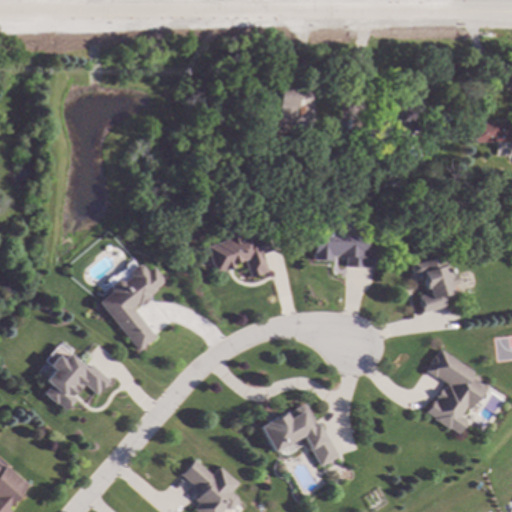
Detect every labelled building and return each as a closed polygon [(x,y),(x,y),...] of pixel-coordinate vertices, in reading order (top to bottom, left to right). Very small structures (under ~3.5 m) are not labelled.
[(295,105),(294,105),(293,133),(273,133),(274,118),(277,118),(277,106),(274,106),(275,81),(295,82),(295,105)] [(389,96),(419,96),(418,131),(405,131),(405,120),(399,120),(399,121),(385,121),(385,119),(372,119),(372,94),(389,94),(389,96)] [(497,124),(507,124),(506,148),(511,148),(511,154),(507,154),(507,156),(493,156),(493,142),(464,142),(464,131),(470,132),(470,122),(497,122),(497,124)] [(32,139),(33,143),(31,147),(26,147),(23,145),(22,141),(25,137),(29,137),(32,139)] [(349,220),(348,226),(363,227),(362,247),(371,247),(370,268),(340,267),(341,256),(329,256),(329,260),(310,259),(312,225),(320,225),(320,218),(349,220)] [(237,233),(248,230),(250,237),(262,233),(268,251),(258,254),(263,270),(245,276),(240,260),(229,263),(230,266),(212,272),(204,246),(224,239),(223,233),(236,229),(237,233)] [(447,273),(451,272),(454,284),(448,285),(450,292),(439,295),(442,305),(418,312),(413,296),(423,293),(418,278),(415,279),(414,275),(409,276),(406,262),(441,252),(447,273)] [(143,272),(148,267),(161,283),(145,296),(147,298),(136,306),(133,303),(126,308),(149,337),(132,350),(93,301),(106,291),(104,289),(117,278),(119,281),(126,275),(123,272),(135,262),(143,272)] [(470,373),(466,378),(480,387),(465,410),(460,407),(454,417),(463,422),(454,435),(420,412),(428,400),(430,402),(432,398),(430,397),(435,389),(439,391),(442,385),(421,371),(435,350),(470,373)] [(84,368),(88,363),(106,381),(93,395),(80,383),(79,384),(79,385),(69,397),(72,399),(62,410),(55,403),(54,404),(42,393),(49,385),(43,380),(52,370),(47,365),(57,354),(62,359),(68,352),(84,368)] [(331,456),(315,466),(297,436),(268,453),(254,429),(262,424),(258,417),(270,409),(274,416),(299,402),(331,456)] [(208,475),(214,467),(233,484),(226,492),(234,498),(224,510),(220,507),(216,511),(192,511),(189,509),(195,502),(190,497),(196,490),(177,475),(190,460),(208,475)] [(0,511),(0,467),(2,465),(25,486),(6,507),(7,508),(3,511),(0,511)]
